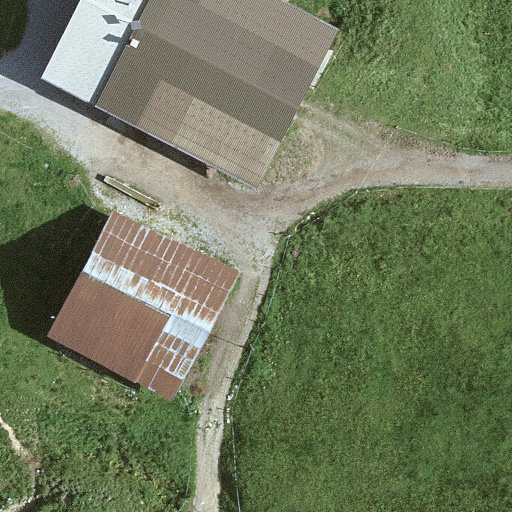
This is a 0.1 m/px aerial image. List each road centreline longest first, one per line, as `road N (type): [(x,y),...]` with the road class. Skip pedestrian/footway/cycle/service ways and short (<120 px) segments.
road 1 (track): [(511,185),(331,195),(246,230),(0,112)]
road 2 (track): [(206,511),(206,463),(230,357),(264,281),(246,230)]
